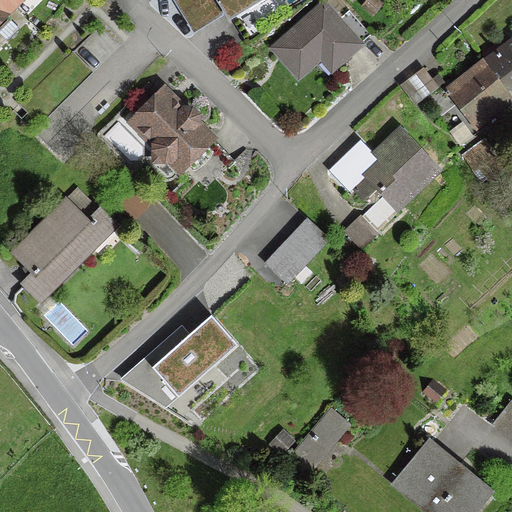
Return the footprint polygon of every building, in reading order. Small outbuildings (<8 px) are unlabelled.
[(0,0),(0,30),(9,20),(3,14),(16,0),(0,0)] [(173,0),(179,10),(195,0),(173,0)] [(217,0),(226,14),(247,0),(217,0)] [(373,0),(366,0),(361,7),(371,16),(380,6),(373,0)] [(332,52),(339,61),(357,45),(322,6),(273,49),(297,76),(324,52),(332,52)] [(511,42),(485,62),(511,97),(511,42)] [(511,98),(511,97),(485,62),(446,92),(473,128),(511,98)] [(415,105),(438,88),(424,68),(400,84),(415,105)] [(178,171),(210,139),(195,124),(196,123),(196,116),(190,110),(183,110),(182,111),(162,91),(130,123),(152,145),(153,161),(168,161),(178,171)] [(398,130),(372,155),(381,164),(366,179),(382,196),(363,214),(378,230),(397,212),(393,207),(441,162),(426,146),(419,152),(398,130)] [(11,253),(31,274),(21,284),(38,302),(114,227),(98,211),(86,223),(64,200),(11,253)] [(305,220),(264,264),(286,284),(327,241),(305,220)] [(235,339),(210,311),(189,330),(182,322),(122,377),(164,403),(235,339)] [(443,391),(431,381),(421,393),(434,403),(443,391)] [(511,437),(511,404),(495,424),(511,437)] [(290,461),(304,473),(342,426),(329,415),(290,461)] [(290,441),(281,432),(269,445),(278,454),(290,441)] [(454,468),(427,446),(398,481),(436,511),(461,511),(480,489),(466,478),(470,473),(458,464),(454,468)]
